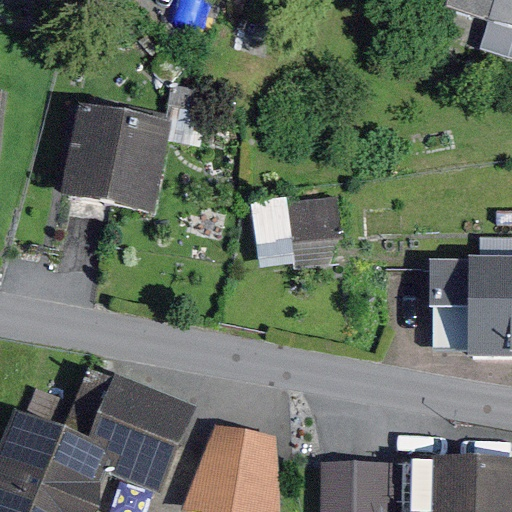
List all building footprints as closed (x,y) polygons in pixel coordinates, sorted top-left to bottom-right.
[(511,0),(451,0),(448,13),(511,33),(511,0)] [(173,132),(92,115),(72,205),(153,222),(173,132)] [(264,252),(344,247),(341,181),(260,185),(264,252)] [(511,267),(462,269),(463,363),(511,362),(511,267)] [(69,437),(19,418),(0,469),(0,511),(89,511),(102,478),(163,500),(195,412),(92,375),(69,437)] [(285,511),(283,441),(222,430),(192,510),(197,511),(285,511)] [(511,511),(511,468),(356,464),(354,511),(511,511)]
